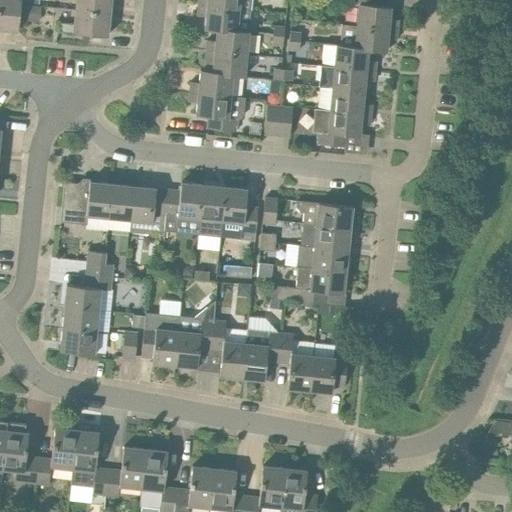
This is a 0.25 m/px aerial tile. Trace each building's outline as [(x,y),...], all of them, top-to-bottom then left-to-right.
[(0,0),(0,29),(18,31),(20,0),(0,0)] [(110,14),(111,0),(76,0),(75,11),(110,14)] [(198,0),(198,6),(239,10),(239,0),(198,0)] [(356,26),(398,30),(399,20),(390,19),(391,7),(379,5),(379,0),(349,0),(350,3),(359,4),(356,26)] [(34,22),(36,7),(24,5),(23,20),(34,22)] [(237,30),(239,10),(198,6),(197,16),(206,17),(204,30),(216,31),(216,30),(237,31),(237,30)] [(110,14),(75,11),(74,25),(58,23),(57,31),(108,37),(110,14)] [(273,35),(283,36),(284,27),(274,26),(273,35)] [(398,30),(356,26),(354,46),(354,48),(368,49),(368,50),(386,52),(388,39),(396,40),(398,30)] [(246,54),(249,32),(237,30),(237,31),(216,30),(216,31),(215,41),(206,40),(205,50),(246,54)] [(290,32),(289,41),(300,42),(301,33),(290,32)] [(283,36),(273,35),(272,44),(283,45),(283,36)] [(300,42),(289,41),(288,50),(299,51),(300,42)] [(336,45),(334,67),(375,71),(376,61),(367,60),(368,50),(368,49),(354,48),(354,46),(340,45),(336,45)] [(244,76),(246,54),(205,50),(203,70),(212,71),(212,72),(232,75),(232,76),(244,77),(244,76)] [(332,89),(364,92),(365,80),(374,81),(375,71),(334,67),(332,89)] [(282,80),(283,69),(274,69),(273,79),(282,80)] [(292,70),(283,69),(282,80),(291,81),(292,70)] [(190,82),(189,92),(230,96),(232,76),(232,75),(212,72),(212,71),(203,70),(200,70),(199,83),(190,82)] [(363,103),(364,92),(332,89),(330,110),(371,114),(372,104),(363,103)] [(230,96),(189,92),(188,102),(197,102),(196,115),(208,116),(207,129),(235,132),(236,127),(238,127),(238,121),(243,117),(245,98),(230,97),(230,96)] [(264,134),(277,136),(280,107),(267,105),(264,134)] [(280,107),(277,136),(289,137),(292,108),(280,107)] [(371,114),(330,110),(317,109),(317,111),(315,111),(313,131),(319,132),(318,144),(346,147),(347,135),(360,136),(361,123),(370,124),(371,114)] [(108,218),(112,184),(89,182),(85,181),(82,185),(81,186),(64,184),(60,222),(86,225),(88,215),(108,218)] [(200,219),(203,185),(181,182),(180,191),(168,189),(165,215),(164,231),(198,235),(200,219)] [(130,220),(133,186),(112,184),(108,218),(130,220)] [(225,187),(203,185),(200,219),(198,235),(220,237),(221,221),(225,187)] [(133,186),(130,220),(151,223),(152,214),(165,215),(168,189),(133,186)] [(247,189),(225,187),(221,221),(242,223),(242,232),(255,233),(258,208),(245,207),(247,189)] [(275,224),(277,199),(265,197),(262,223),(275,224)] [(302,224),(316,225),(350,229),(352,206),(296,200),(295,210),(299,214),(303,215),(302,224)] [(350,229),(316,225),(302,224),(300,245),(348,250),(350,229)] [(260,241),(275,243),(276,234),(261,233),(260,241)] [(275,243),(260,241),(260,250),(274,251),(275,243)] [(346,272),(348,250),(300,245),(298,267),(346,272)] [(87,262),(104,263),(105,253),(88,251),(87,262)] [(86,274),(111,277),(112,264),(104,263),(87,262),(86,274)] [(251,268),(243,267),(242,278),(251,278),(251,268)] [(344,294),(346,272),(298,267),(296,288),(277,286),(275,300),(319,305),(325,305),(326,292),(344,294)] [(131,269),(126,268),(125,279),(135,280),(135,273),(131,269)] [(187,268),(181,273),(181,277),(192,279),(193,268),(187,268)] [(208,273),(194,272),(193,280),(208,281),(208,273)] [(111,277),(86,274),(84,286),(66,284),(64,307),(98,310),(100,289),(110,290),(111,277)] [(275,300),(277,286),(267,294),(275,300)] [(270,308),(283,310),(284,302),(271,300),(270,308)] [(319,305),(318,314),(334,316),(335,306),(325,305),(319,305)] [(62,328),(96,332),(98,310),(64,307),(62,328)] [(152,363),(174,365),(178,331),(180,316),(145,312),(145,316),(143,329),(141,356),(153,357),(152,363)] [(131,327),(143,329),(145,316),(132,315),(131,327)] [(180,316),(178,331),(174,365),(197,368),(199,349),(210,350),(213,321),(213,319),(193,317),(180,316)] [(245,343),(223,341),(225,322),(213,321),(210,350),(222,351),(220,376),(242,378),(245,343)] [(96,332),(62,328),(60,351),(94,354),(96,332)] [(245,343),(242,378),(264,380),(266,361),(278,362),(281,333),(269,332),(269,331),(246,328),(246,331),(245,343)] [(135,358),(137,333),(124,332),(122,357),(135,358)] [(313,356),(314,343),(292,341),(293,335),(281,333),(278,362),(289,364),(287,388),(309,391),(313,356)] [(334,345),(314,343),(313,356),(309,391),(332,393),(332,387),(344,388),(347,359),(333,358),(334,345)] [(25,432),(26,424),(7,422),(2,469),(14,470),(13,482),(35,485),(36,483),(39,458),(26,456),(28,432),(25,432)] [(73,469),(77,430),(55,427),(51,459),(39,458),(36,483),(49,485),(51,466),(73,469)] [(99,432),(77,430),(73,469),(71,485),(92,487),(92,494),(105,495),(108,469),(95,468),(99,432)] [(121,470),(108,469),(105,495),(118,496),(119,486),(141,488),(145,449),(123,447),(121,470)] [(167,451),(145,449),(141,488),(141,495),(139,507),(161,509),(160,511),(173,511),(176,488),(164,487),(167,451)] [(280,507),(285,468),(263,465),(259,497),(246,496),(244,511),(258,511),(259,505),(280,507)] [(189,490),(176,488),(173,511),(187,511),(188,505),(210,508),(214,468),(192,466),(189,490)] [(244,511),(246,496),(234,495),(236,471),(214,468),(210,508),(232,510),(231,511),(244,511)] [(307,470),(285,468),(280,507),(302,509),(301,511),(315,511),(317,496),(304,494),(307,470)]
